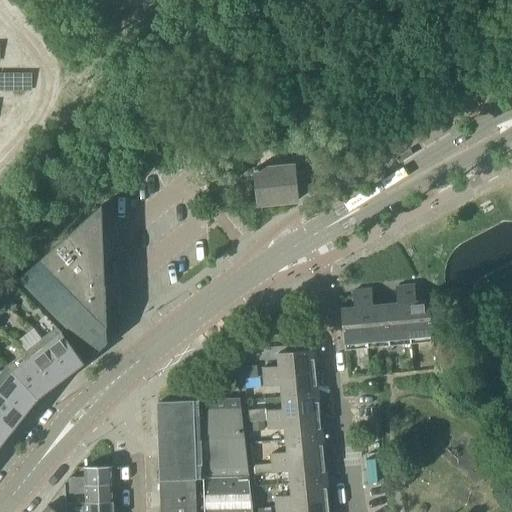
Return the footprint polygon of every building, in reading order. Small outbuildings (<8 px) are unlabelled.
[(266,135),(255,136),(249,137),(249,145),(267,143),(266,135)] [(255,171),(258,204),(297,200),(296,184),(313,182),(312,164),(260,169),(259,168),(255,168),(255,171)] [(108,343),(103,204),(18,279),(93,357),(108,343)] [(414,285),(405,286),(410,344),(433,342),(429,300),(416,302),(414,285)] [(397,303),(385,305),(389,346),(410,344),(405,286),(395,287),(397,303)] [(372,289),(362,290),(368,348),(389,346),(385,305),(373,306),(372,289)] [(368,348),(362,290),(352,291),(354,308),(341,309),(345,350),(368,348)] [(2,295),(0,297),(0,302),(6,307),(11,301),(2,295)] [(57,327),(41,339),(69,375),(85,363),(62,333),(57,327)] [(41,339),(26,351),(54,387),(69,375),(41,339)] [(244,370),(245,379),(316,372),(314,349),(278,353),(280,366),(263,368),(244,370)] [(26,351),(6,366),(39,398),(54,387),(26,351)] [(6,366),(0,373),(0,392),(27,413),(39,398),(6,366)] [(282,385),(283,397),(318,393),(316,372),(245,379),(245,383),(251,383),(251,388),(282,385)] [(0,392),(0,416),(15,428),(27,413),(0,392)] [(284,409),(267,411),(259,411),(260,421),(268,420),(320,415),(318,393),(283,397),(284,409)] [(158,403),(159,440),(243,436),(239,398),(180,402),(158,403)] [(476,408),(482,421),(493,416),(487,403),(476,408)] [(286,428),(287,440),(322,436),(320,415),(268,420),(269,430),(286,428)] [(0,416),(0,441),(3,444),(15,428),(0,416)] [(159,440),(160,459),(246,456),(243,436),(159,440)] [(253,465),(272,463),(324,458),(322,436),(287,440),(288,452),(252,456),(253,465)] [(160,459),(161,479),(248,475),(246,456),(160,459)] [(290,471),(291,483),(326,480),(324,458),(272,463),(273,473),(290,471)] [(69,477),(65,482),(66,487),(113,484),(112,467),(84,468),(84,477),(73,478),(73,477),(69,477)] [(161,479),(161,511),(180,511),(251,508),(248,475),(161,479)] [(275,497),(276,506),(328,501),(326,480),(291,483),(292,495),(275,497)] [(42,511),(65,511),(65,503),(66,503),(66,494),(66,487),(65,482),(62,487),(42,511)] [(66,487),(66,494),(74,494),(85,494),(85,502),(113,502),(113,484),(66,487)] [(329,511),(328,501),(276,506),(276,511),(329,511)] [(65,503),(65,511),(113,511),(113,502),(85,502),(74,503),(66,503),(65,503)]
